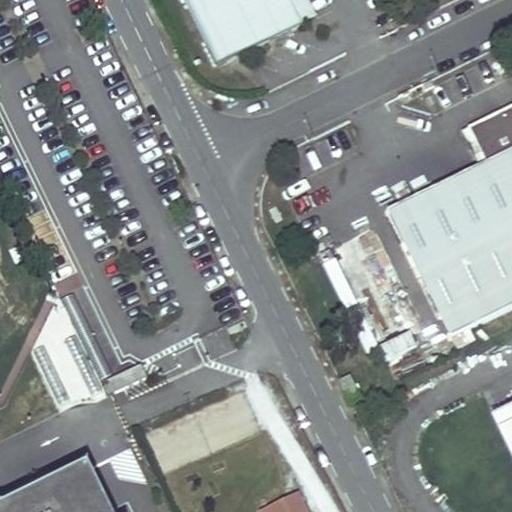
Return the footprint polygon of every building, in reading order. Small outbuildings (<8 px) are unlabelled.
[(179,0),(216,75),(303,32),(287,0),(179,0)] [(287,0),(303,32),(316,26),(303,0),(287,0)] [(511,310),(511,110),(469,130),(486,166),(478,170),(431,192),(493,320),(511,310)] [(486,166),(469,130),(462,134),(478,170),(486,166)] [(493,320),(431,192),(387,213),(448,341),(493,320)] [(335,247),(324,253),(378,349),(389,344),(335,247)] [(416,348),(410,334),(389,344),(378,349),(385,363),(416,348)] [(109,381),(114,394),(147,379),(141,366),(109,381)] [(361,401),(350,376),(338,382),(350,407),(361,401)] [(511,423),(511,406),(492,416),(498,430),(511,423)] [(511,423),(498,430),(511,458),(511,423)] [(112,511),(91,469),(9,509),(0,507),(0,511),(112,511)] [(306,511),(299,496),(266,511),(306,511)]
